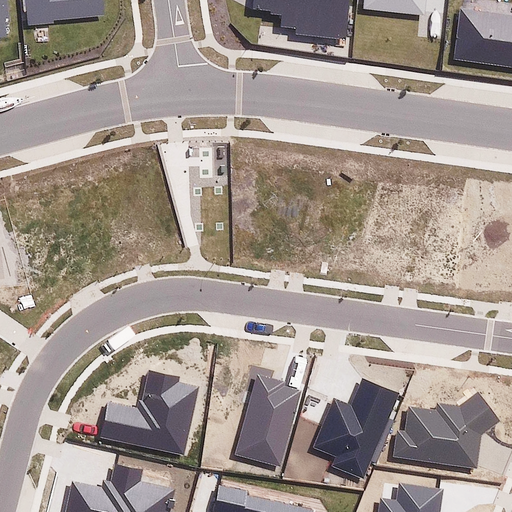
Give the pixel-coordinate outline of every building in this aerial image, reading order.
[(426,75),(419,102),(400,97),(393,118),(413,124),(406,150),(463,166),(484,91),(426,75)] [(405,271),(407,264),(349,249),(324,347),(382,362),(392,322),(430,332),(443,281),(405,271)] [(511,441),(511,402),(511,401),(498,405),(495,396),(475,402),(486,440),(501,435),(504,444),(511,441)] [(260,424),(255,439),(290,451),(298,430),(307,433),(311,420),(273,407),(266,427),(260,424)] [(235,494),(230,509),(238,511),(269,511),(273,500),(284,504),(288,488),(252,476),(245,497),(235,494)]
